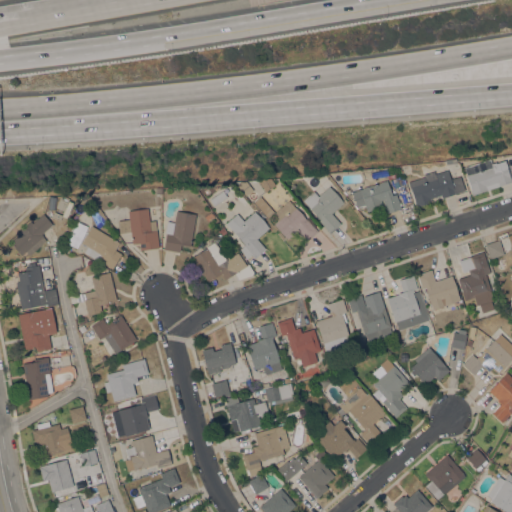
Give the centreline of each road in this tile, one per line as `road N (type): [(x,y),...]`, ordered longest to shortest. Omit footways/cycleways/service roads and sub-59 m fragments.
road 1 (motorway): [(0,118),(286,85),(511,47)]
road 2 (motorway): [(5,127),(511,90)]
road 3 (residential): [(511,208),(175,325)]
road 4 (residential): [(233,511),(208,478),(175,325),(160,294)]
road 5 (motorway): [(377,0),(154,37)]
road 6 (motorway): [(154,37),(0,55)]
road 7 (residential): [(454,415),(343,511)]
road 8 (motorway): [(125,0),(0,21)]
